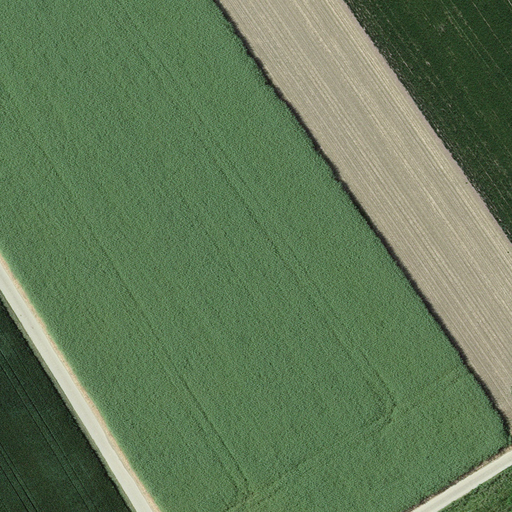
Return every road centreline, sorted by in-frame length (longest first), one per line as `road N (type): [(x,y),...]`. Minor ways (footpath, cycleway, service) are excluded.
road 1 (track): [(145,511),(0,276)]
road 2 (track): [(393,511),(511,439)]
